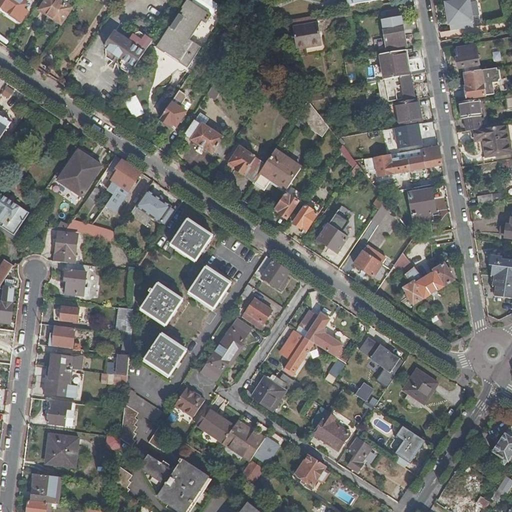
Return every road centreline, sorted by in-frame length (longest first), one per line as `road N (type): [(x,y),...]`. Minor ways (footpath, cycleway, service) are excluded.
road 1 (residential): [(0,61),(452,360),(477,363)]
road 2 (residential): [(423,0),(482,338)]
road 3 (residential): [(34,271),(4,511)]
road 4 (tertiary): [(409,511),(482,406)]
